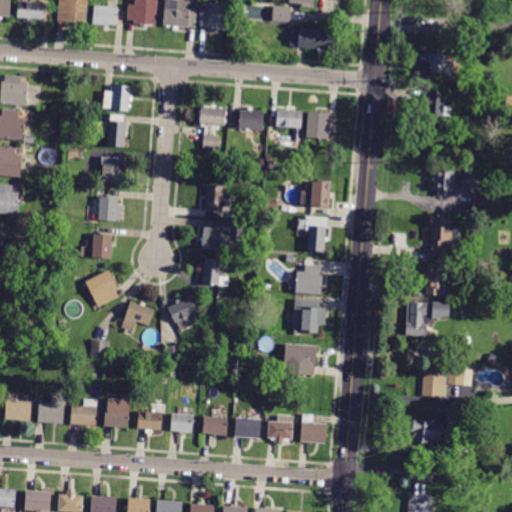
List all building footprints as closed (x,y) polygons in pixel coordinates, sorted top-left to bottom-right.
[(0,0),(11,0),(10,18),(0,17),(0,0)] [(59,21),(58,21),(59,0),(88,0),(87,23),(59,21)] [(158,0),(155,27),(134,25),(134,20),(127,20),(129,4),(135,5),(135,0),(158,0)] [(191,0),(190,8),(197,8),(195,29),(163,26),(164,0),(191,0)] [(314,0),(314,9),(301,8),(301,2),(288,1),(288,0),(314,0)] [(43,3),(44,3),(43,19),(33,18),(33,22),(28,21),(28,18),(18,17),(19,1),(43,3)] [(230,5),(227,30),(199,27),(201,11),(206,11),(207,3),(230,5)] [(102,25),(93,24),(94,5),(119,7),(117,26),(102,25)] [(291,7),(290,23),(272,21),(273,6),(291,7)] [(336,31),(334,50),(289,46),(291,27),(336,31)] [(446,54),(446,61),(455,61),(454,75),(429,73),(429,64),(424,63),(424,53),(446,54)] [(5,76),(6,75),(22,76),(21,83),(28,84),(26,105),(0,103),(2,81),(5,82),(5,76)] [(103,108),(104,90),(113,91),(113,85),(131,86),(129,112),(112,111),(112,109),(103,108)] [(430,91),(445,92),(444,107),(451,108),(450,117),(422,115),(423,106),(426,106),(426,97),(429,97),(430,91)] [(226,108),(225,126),(217,125),(217,136),(221,137),(220,150),(203,149),(205,124),(199,124),(201,107),(226,108)] [(241,109),(265,111),(263,130),(239,128),(241,109)] [(278,109),(304,111),(301,144),(294,143),(295,128),(276,126),(278,109)] [(4,110),(20,111),(19,117),(25,118),(24,139),(0,138),(0,117),(3,117),(3,110),(4,110)] [(330,113),(330,115),(337,116),(336,132),(329,132),(329,139),(306,138),(308,111),(330,113)] [(124,115),(123,122),(126,122),(124,147),(107,146),(109,121),(111,121),(111,114),(124,115)] [(0,147),(16,148),(16,146),(23,146),(21,177),(0,175),(0,147)] [(106,184),(102,183),(104,156),(122,158),(120,185),(106,184)] [(455,170),(455,191),(449,191),(449,196),(439,196),(439,191),(433,190),(434,169),(455,170)] [(331,182),(330,207),(310,206),(312,181),(331,182)] [(0,184),(14,185),(13,192),(20,193),(18,215),(0,212),(0,184)] [(225,186),(222,212),(205,210),(207,184),(225,186)] [(310,190),(301,190),(300,203),(310,203),(310,190)] [(474,192),(492,192),(491,210),(473,209),(474,192)] [(107,221),(98,220),(100,196),(119,197),(118,205),(124,206),(123,220),(117,219),(117,221),(107,221)] [(327,217),(324,252),(308,251),(309,231),(305,230),(306,216),(327,217)] [(452,216),(451,233),(452,233),(452,241),(444,241),(444,245),(450,245),(450,259),(431,258),(431,245),(432,245),(432,240),(429,240),(430,216),(452,216)] [(207,220),(223,221),(222,228),(230,229),(228,251),(202,249),(204,227),(206,227),(207,220)] [(259,223),(257,244),(236,242),(238,221),(259,223)] [(0,244),(8,226),(0,222),(0,244)] [(92,258),(94,233),(113,234),(111,259),(92,258)] [(222,260),(220,276),(231,277),(229,287),(202,284),(205,258),(222,260)] [(448,265),(447,281),(449,281),(448,296),(426,295),(427,281),(423,281),(423,274),(427,274),(428,264),(448,265)] [(322,266),(321,273),(323,273),(322,296),(295,294),(295,288),(290,288),(291,276),(297,276),(297,271),(305,272),(305,265),(322,266)] [(109,270),(119,290),(117,291),(120,297),(106,304),(103,298),(95,302),(85,282),(109,270)] [(191,296),(199,311),(188,318),(192,325),(182,331),(169,308),(191,296)] [(321,299),(320,308),(326,308),(325,326),(318,325),(317,334),(301,333),(302,324),(294,324),(296,297),(321,299)] [(155,310),(150,326),(137,321),(133,331),(122,327),(131,301),(155,310)] [(412,302),(448,305),(447,316),(440,315),(440,318),(432,318),(432,316),(423,315),(422,324),(426,324),(425,335),(405,333),(408,304),(411,305),(412,302)] [(479,326),(478,335),(483,335),(483,339),(458,338),(459,325),(479,326)] [(109,342),(107,358),(90,356),(92,339),(109,342)] [(286,343),(317,347),(314,377),(283,373),(286,343)] [(182,346),(183,360),(166,361),(165,347),(182,346)] [(494,363),(487,361),(489,354),(496,356),(494,363)] [(473,369),(472,387),(447,385),(446,397),(422,396),(424,369),(447,370),(447,368),(473,369)] [(38,423),(39,402),(51,403),(52,393),(66,394),(63,425),(38,423)] [(104,427),(106,410),(107,410),(108,398),(121,399),(121,395),(131,395),(129,428),(104,427)] [(71,425),(72,405),(84,406),(84,399),(98,400),(96,427),(71,425)] [(6,419),(7,400),(32,402),(30,421),(19,421),(20,420),(6,419)] [(446,409),(463,410),(461,428),(444,426),(446,409)] [(162,431),(138,429),(139,411),(163,412),(162,431)] [(314,422),(328,423),(326,445),(300,442),(303,413),(314,414),(314,422)] [(171,431),(173,414),(194,416),(192,433),(171,431)] [(268,438),(269,422),(277,422),(278,415),(292,416),(292,422),(293,423),(292,440),(283,440),(283,444),(275,444),(276,439),(268,438)] [(203,434),(204,416),(228,419),(227,436),(203,434)] [(262,420),(260,439),(235,438),(236,418),(262,420)] [(440,442),(432,441),(431,444),(414,442),(415,433),(411,432),(413,420),(442,423),(440,442)] [(0,488),(16,490),(15,508),(0,506),(0,488)] [(52,492),(50,511),(37,511),(38,511),(25,510),(27,490),(52,492)] [(76,491),(76,495),(84,496),(82,511),(58,511),(60,494),(67,495),(67,490),(76,491)] [(117,497),(116,511),(90,511),(91,495),(117,497)] [(432,496),(430,511),(406,511),(408,495),(432,496)] [(150,500),(149,511),(127,511),(128,498),(150,500)] [(183,501),(181,511),(156,511),(158,499),(183,501)] [(214,511),(214,504),(190,503),(189,511),(214,511)]
